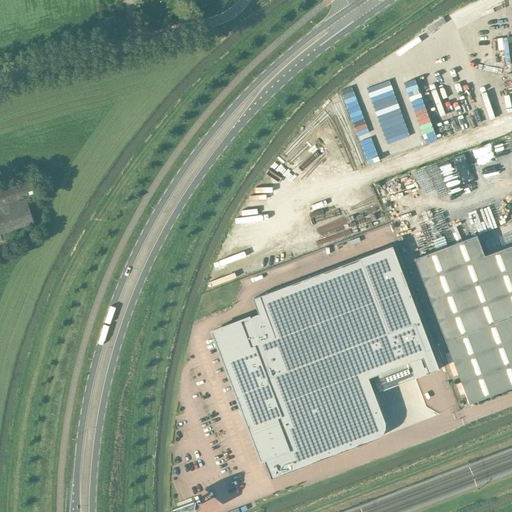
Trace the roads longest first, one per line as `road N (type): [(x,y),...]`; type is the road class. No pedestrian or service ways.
road 1 (primary): [(351,6),(256,82),(156,211),(94,361),(74,511)]
road 2 (primary): [(91,511),(111,364),(172,217),(267,95),(361,20)]
road 3 (unclassified): [(245,0),(220,18),(0,85)]
